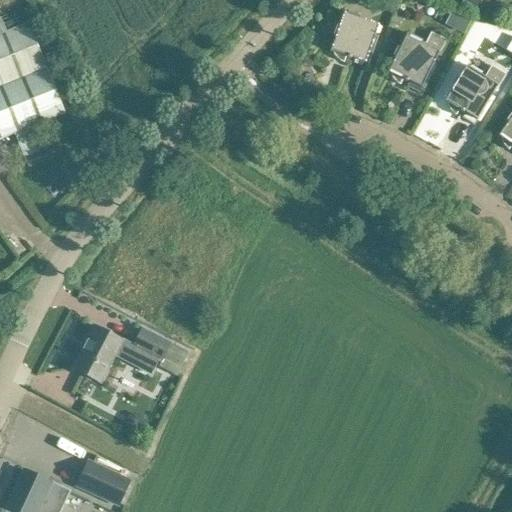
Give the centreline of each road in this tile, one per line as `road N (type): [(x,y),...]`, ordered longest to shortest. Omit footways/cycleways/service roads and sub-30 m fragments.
road 1 (unknown): [(150,151),(485,374),(493,394),(426,511)]
road 2 (unclassified): [(292,0),(85,228),(0,383)]
road 3 (residential): [(511,219),(381,134),(339,133)]
